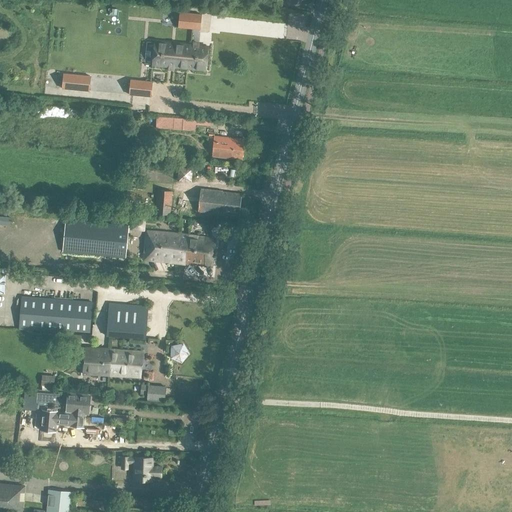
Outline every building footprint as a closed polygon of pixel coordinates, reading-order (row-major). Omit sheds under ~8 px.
[(310,0),(287,0),(288,2),(300,5),(300,7),(311,9),(313,0),(310,0)] [(180,12),(178,28),(192,29),(201,30),(202,14),(194,13),(180,12)] [(154,40),(152,66),(167,68),(168,71),(174,71),(175,68),(177,69),(179,43),(154,40)] [(179,43),(177,69),(206,71),(209,45),(200,45),(199,42),(193,41),(192,44),(179,43)] [(67,91),(94,93),(94,78),(67,76),(67,91)] [(130,80),(129,96),(151,98),(152,82),(130,80)] [(158,118),(157,128),(195,131),(196,120),(158,118)] [(212,157),(242,160),(244,139),(214,136),(212,157)] [(142,161),(141,180),(173,182),(173,181),(173,168),(174,164),(142,161)] [(200,189),(198,213),(239,217),(241,194),(222,192),(200,189)] [(171,200),(172,191),(158,190),(156,214),(170,215),(171,200)] [(0,224),(10,226),(11,217),(0,216),(0,224)] [(66,219),(62,252),(126,258),(129,225),(66,219)] [(183,263),(184,246),(185,235),(147,231),(144,260),(183,263)] [(183,263),(214,267),(216,239),(185,235),(184,246),(183,263)] [(22,297),(19,329),(73,334),(73,331),(90,332),(92,302),(22,297)] [(106,336),(145,339),(148,308),(109,305),(106,336)] [(109,350),(85,348),(83,375),(110,376),(111,361),(109,361),(109,350)] [(109,361),(111,361),(110,376),(141,378),(144,353),(109,350),(109,361)] [(55,376),(42,375),(41,385),(54,386),(55,376)] [(165,400),(166,387),(149,386),(148,399),(165,400)] [(65,415),(72,415),(71,425),(83,426),(84,413),(88,413),(91,414),(90,413),(91,406),(91,405),(89,405),(90,395),(68,393),(67,393),(65,412),(66,412),(65,415)] [(38,394),(37,408),(51,409),(51,403),(59,404),(60,395),(38,394)] [(56,424),(71,425),(72,415),(65,415),(66,412),(58,412),(58,414),(42,413),(41,430),(56,431),(56,424)] [(134,481),(152,481),(153,477),(162,477),(162,467),(153,466),(153,458),(135,457),(122,457),(122,463),(134,464),(134,481)] [(0,511),(22,511),(24,501),(19,501),(19,492),(25,493),(25,486),(0,483),(0,511)] [(71,511),(74,491),(49,488),(46,511),(71,511)]
